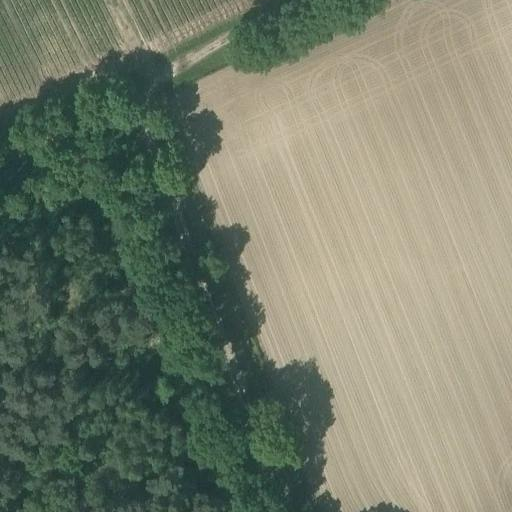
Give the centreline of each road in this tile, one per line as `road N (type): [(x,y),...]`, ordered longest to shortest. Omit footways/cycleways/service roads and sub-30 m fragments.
road 1 (track): [(140,121),(290,511)]
road 2 (track): [(306,0),(157,80),(140,121)]
road 3 (track): [(140,121),(75,120),(0,158)]
